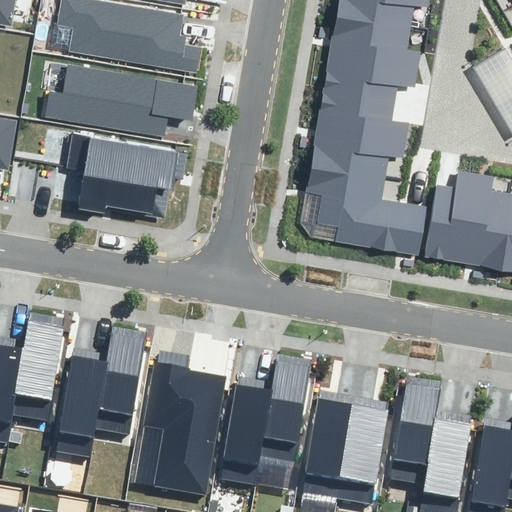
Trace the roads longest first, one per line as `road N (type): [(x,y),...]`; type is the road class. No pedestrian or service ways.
road 1 (residential): [(511,331),(231,281)]
road 2 (residential): [(231,281),(271,0)]
road 3 (residential): [(231,281),(0,248)]
road 4 (residential): [(453,0),(437,131),(511,146)]
